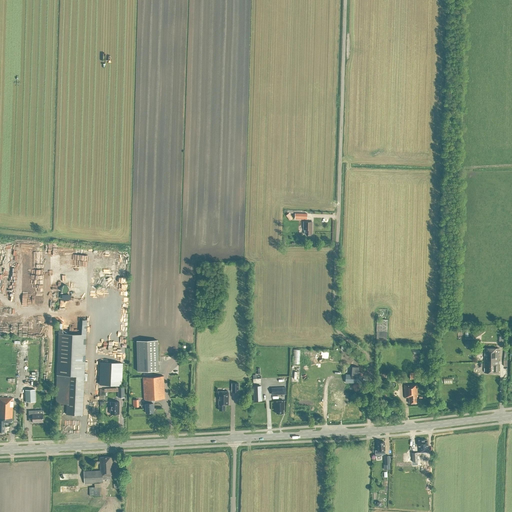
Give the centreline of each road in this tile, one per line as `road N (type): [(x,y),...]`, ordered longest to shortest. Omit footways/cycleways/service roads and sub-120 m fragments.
road 1 (track): [(345,0),(335,317),(364,355),(369,424)]
road 2 (primary): [(0,450),(235,438)]
road 3 (primary): [(369,431),(511,414)]
road 4 (primary): [(235,438),(369,431)]
